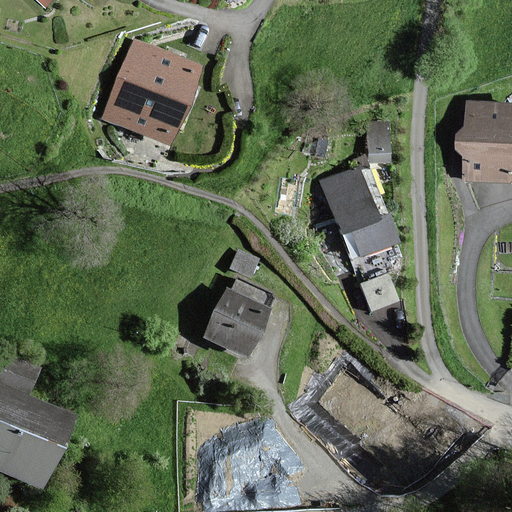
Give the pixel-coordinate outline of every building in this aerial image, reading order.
[(194,66),(129,41),(98,120),(164,145),(194,66)] [(511,177),(511,104),(466,103),(465,177),(511,177)] [(390,149),(390,119),(370,120),(370,150),(390,149)] [(351,169),(314,184),(348,261),(395,241),(362,164),(351,169)] [(361,278),(370,308),(402,298),(393,269),(361,278)] [(260,310),(217,292),(197,339),(241,358),(260,310)] [(33,373),(3,359),(0,364),(0,472),(34,488),(66,419),(21,398),(33,373)]
